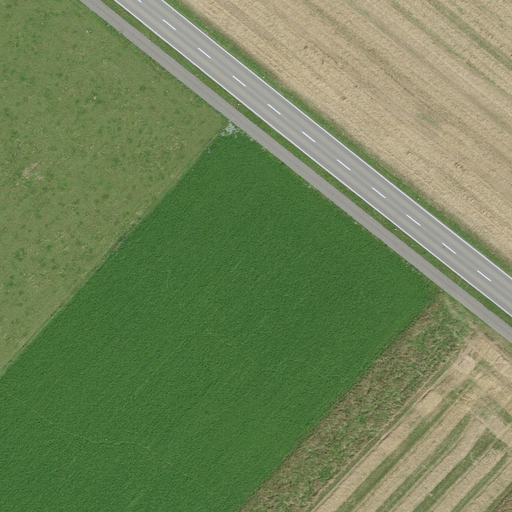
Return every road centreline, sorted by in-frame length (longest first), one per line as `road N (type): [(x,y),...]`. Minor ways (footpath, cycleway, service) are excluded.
road 1 (track): [(511,331),(97,0)]
road 2 (tertiary): [(511,300),(140,0)]
